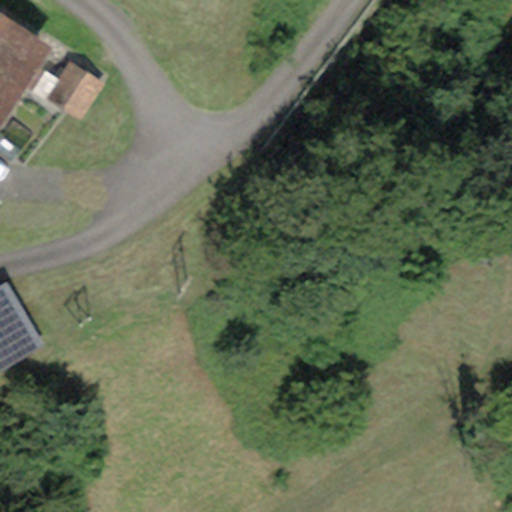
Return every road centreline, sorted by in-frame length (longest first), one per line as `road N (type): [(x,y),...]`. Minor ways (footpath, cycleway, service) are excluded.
road 1 (residential): [(200,155),(87,241),(0,268)]
road 2 (unclassified): [(200,155),(295,75),(348,0)]
road 3 (unclassified): [(87,8),(200,155)]
